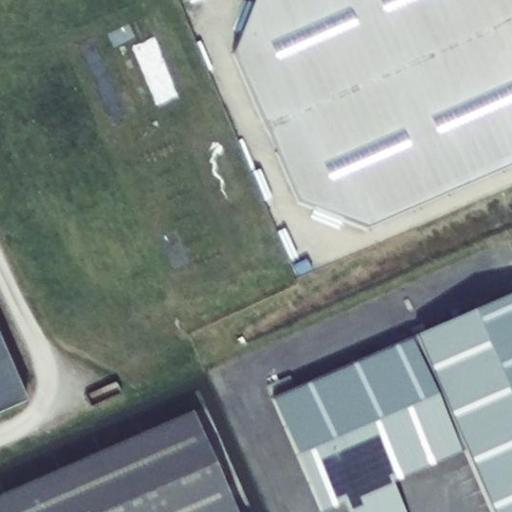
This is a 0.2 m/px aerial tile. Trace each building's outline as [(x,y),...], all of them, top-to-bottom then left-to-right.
[(511,169),(511,0),(259,0),(236,59),(304,210),(366,233),(511,169)] [(511,511),(511,294),(410,339),(459,452),(392,481),(392,483),(464,451),(490,511),(511,511)] [(459,452),(410,339),(272,400),(305,475),(314,496),(320,511),(321,511),(345,502),(346,503),(391,483),(392,483),(392,481),(459,452)] [(0,344),(0,410),(24,400),(0,344)] [(267,386),(273,399),(296,388),(291,375),(267,386)] [(234,511),(191,412),(0,494),(0,511),(234,511)] [(301,502),(314,496),(305,475),(292,481),(301,502)] [(404,511),(391,483),(346,503),(349,511),(404,511)] [(325,511),(346,503),(345,502),(321,511),(325,511)]
